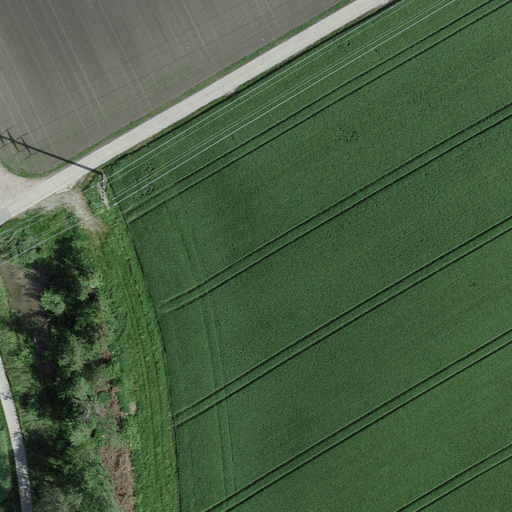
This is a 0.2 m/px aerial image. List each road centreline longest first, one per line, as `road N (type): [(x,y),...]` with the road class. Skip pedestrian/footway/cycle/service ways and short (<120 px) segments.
road 1 (residential): [(7,213),(377,0)]
road 2 (track): [(171,511),(141,305),(96,215),(47,190)]
road 3 (track): [(24,511),(0,394)]
